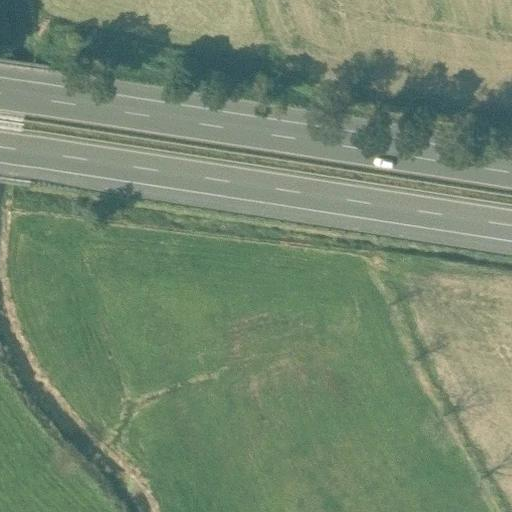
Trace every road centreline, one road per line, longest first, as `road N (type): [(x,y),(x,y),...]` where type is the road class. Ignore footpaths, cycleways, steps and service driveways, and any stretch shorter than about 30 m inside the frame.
road 1 (motorway): [(511,165),(0,86)]
road 2 (motorway): [(0,150),(511,227)]
